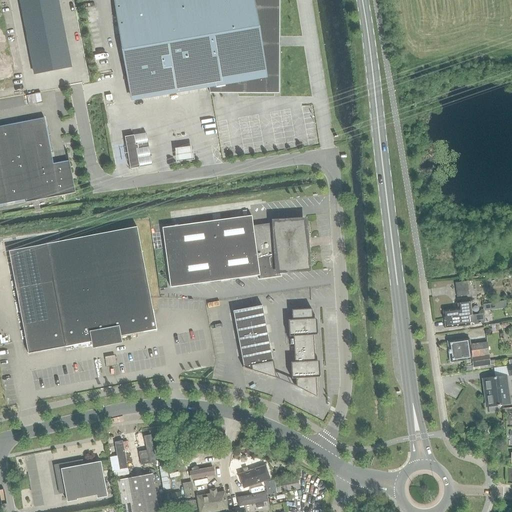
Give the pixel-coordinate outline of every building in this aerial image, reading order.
[(70,67),(68,59),(69,59),(57,0),(19,0),(34,74),(62,69),(70,67)] [(118,0),(115,1),(132,100),(208,87),(210,93),(279,94),(278,0),(118,0)] [(0,12),(0,92),(15,89),(0,12)] [(0,126),(0,205),(25,200),(26,203),(75,193),(67,152),(67,153),(68,161),(53,164),(44,118),(0,126)] [(152,166),(146,133),(124,137),(130,169),(152,166)] [(192,148),(174,151),(175,164),(194,162),(192,148)] [(251,216),(162,228),(170,288),(259,276),(259,279),(258,279),(259,279),(280,276),(279,276),(279,273),(309,269),(307,249),(308,249),(307,239),(305,239),(303,219),(272,223),(272,224),(253,226),(251,216)] [(28,354),(95,341),(95,344),(117,340),(116,337),(131,335),(156,330),(153,310),(152,310),(137,227),(8,252),(28,354)] [(467,281),(455,283),(457,297),(469,295),(467,281)] [(496,310),(495,302),(491,303),(483,304),(484,310),(484,311),(496,310)] [(444,319),(472,315),(470,303),(458,304),(458,309),(443,311),(444,319)] [(262,306),(233,311),(236,329),(239,344),(239,347),(243,365),(243,367),(243,368),(276,378),(272,360),(269,342),(265,324),(262,306)] [(317,397),(311,309),(291,310),(292,320),(288,320),(289,337),(293,337),(294,362),(290,363),(291,379),(295,379),(296,386),(294,385),(294,386),(317,397)] [(472,315),(444,319),(446,328),(470,325),(470,324),(472,324),(475,326),(483,325),(485,322),(484,314),(472,316),(472,315)] [(469,340),(448,342),(450,362),(472,359),(473,367),(490,365),(487,344),(472,345),(472,342),(469,342),(469,340)] [(505,376),(483,379),(487,406),(508,404),(505,376)] [(151,444),(144,446),(149,471),(156,470),(151,444)] [(119,450),(112,452),(117,477),(123,476),(119,450)] [(82,460),(54,465),(58,490),(64,488),(65,493),(67,501),(96,496),(96,497),(107,495),(100,462),(83,465),(82,460)] [(216,465),(187,471),(188,477),(194,476),(195,483),(200,482),(199,475),(217,472),(216,465)] [(269,480),(264,466),(239,474),(243,488),(269,480)] [(120,511),(158,511),(151,474),(128,479),(115,481),(120,511)] [(297,477),(275,481),(278,493),(299,489),(297,477)] [(265,482),(267,489),(274,488),(273,481),(265,482)] [(183,484),(186,498),(193,497),(190,483),(183,484)] [(275,495),(274,488),(267,489),(268,496),(275,495)] [(164,495),(166,505),(182,502),(180,492),(164,495)] [(224,492),(197,497),(199,511),(215,511),(227,510),(224,492)] [(266,492),(238,497),(240,504),(267,499),(266,492)] [(194,501),(187,502),(188,510),(195,509),(194,501)]
